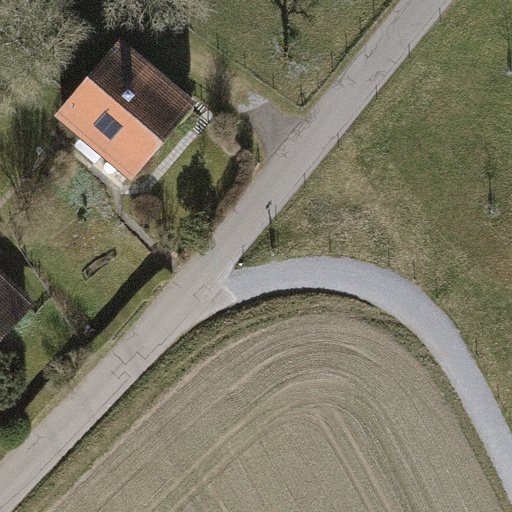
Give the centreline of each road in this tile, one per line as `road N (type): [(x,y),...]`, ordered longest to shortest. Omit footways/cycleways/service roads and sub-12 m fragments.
road 1 (unclassified): [(0,495),(192,286),(428,0)]
road 2 (track): [(192,286),(230,291),(324,276),(380,294),(429,329),(511,482)]
